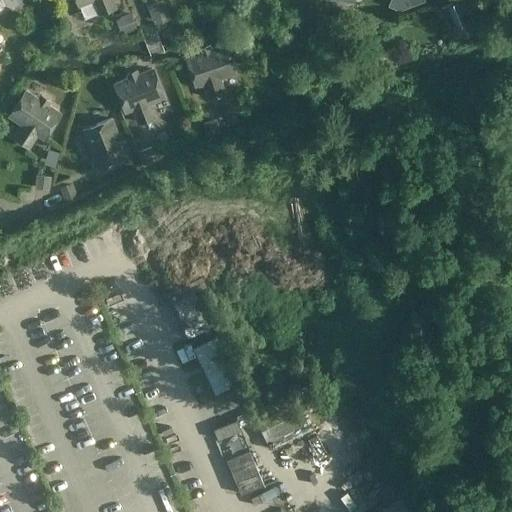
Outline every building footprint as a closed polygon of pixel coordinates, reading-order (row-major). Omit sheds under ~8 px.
[(77,0),(79,4),(89,0),(95,0),(100,12),(115,6),(112,0),(77,0)] [(391,0),(389,5),(397,8),(398,11),(427,0),(426,0),(391,0)] [(456,0),(442,6),(451,28),(478,18),(489,13),(483,0),(456,0)] [(149,8),(156,24),(168,20),(161,3),(149,8)] [(127,35),(136,32),(130,17),(121,20),(127,35)] [(225,44),(187,57),(197,85),(204,82),(209,97),(224,91),(219,77),(235,72),(225,44)] [(153,68),(115,83),(126,111),(133,108),(139,122),(154,116),(148,102),(164,96),(153,68)] [(26,90),(9,115),(23,124),(14,137),(28,146),(36,133),(43,137),(60,112),(26,90)] [(233,107),(224,110),(229,126),(238,123),(233,107)] [(250,110),(243,112),(245,119),(252,117),(250,110)] [(111,118),(83,129),(98,167),(126,156),(123,147),(111,118)] [(214,120),(204,123),(208,136),(218,133),(214,120)] [(156,161),(151,148),(140,152),(145,165),(156,161)] [(50,177),(39,176),(37,188),(48,190),(50,177)] [(72,182),(61,187),(66,201),(77,197),(72,182)] [(216,336),(194,346),(216,392),(238,381),(216,336)] [(324,419),(316,399),(272,417),(280,437),(324,419)] [(214,429),(218,441),(242,431),(237,420),(214,429)] [(239,494),(263,484),(249,450),(225,459),(239,494)] [(411,470),(388,485),(395,497),(419,482),(411,470)] [(264,504),(286,498),(284,490),(262,495),(264,504)]
